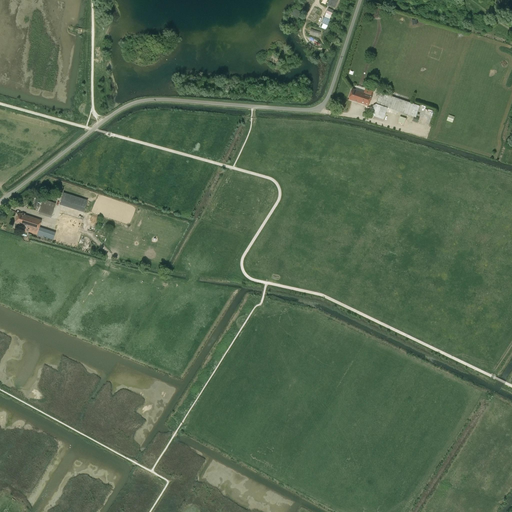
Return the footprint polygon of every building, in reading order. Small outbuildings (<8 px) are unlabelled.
[(330,19),(333,10),(327,8),(324,17),(330,19)] [(349,99),(369,105),(373,92),(365,89),(364,93),(352,89),(349,99)] [(388,108),(414,117),(416,118),(420,106),(380,92),(376,104),(373,106),(369,117),(373,119),(373,116),(384,119),(388,108)] [(87,200),(63,193),(60,204),(83,212),(87,200)] [(55,203),(43,200),(39,212),(43,213),(43,215),(51,217),(55,203)] [(21,228),(22,225),(29,228),(28,232),(37,234),(41,221),(18,213),(15,223),(16,223),(15,226),(21,228)]
